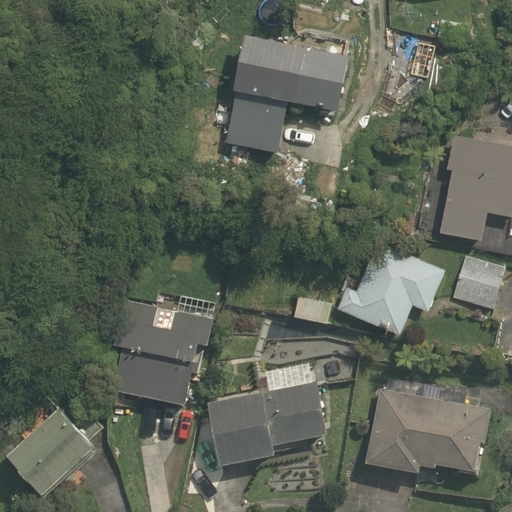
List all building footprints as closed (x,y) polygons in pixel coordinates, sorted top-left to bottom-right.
[(227,144),(279,155),(290,103),(340,114),(351,58),(339,0),(320,0),(245,36),(223,143),(227,144)] [(511,145),(453,135),(447,170),(453,171),(442,235),(483,242),(488,214),(511,218),(511,145)] [(339,311),(400,337),(412,307),(430,314),(447,271),(378,242),(357,292),(347,288),(337,311),(339,311)] [(453,298),(493,310),(506,268),(466,256),(453,298)] [(333,303),(299,296),(294,317),(329,324),(333,303)] [(113,391),(184,407),(198,346),(208,349),(215,319),(126,299),(115,347),(123,349),(113,391)] [(258,317),(233,314),(232,328),(256,330),(258,317)] [(80,375),(75,389),(81,392),(83,386),(92,389),(99,369),(91,366),(95,355),(82,351),(78,362),(75,361),(72,372),(80,375)] [(222,467),(222,468),(278,457),(276,447),(328,437),(318,383),(210,404),(222,467)] [(366,465),(421,475),(423,463),(480,474),(492,410),(381,390),(379,390),(366,465)] [(10,458),(46,497),(97,450),(61,411),(10,458)]
